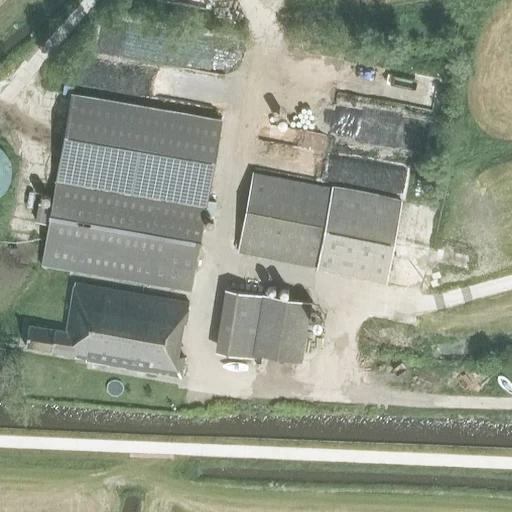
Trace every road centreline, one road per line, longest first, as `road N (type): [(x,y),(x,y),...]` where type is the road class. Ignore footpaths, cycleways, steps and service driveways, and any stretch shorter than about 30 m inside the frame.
road 1 (track): [(231,142),(255,102),(262,61),(262,34),(247,0)]
road 2 (track): [(0,108),(93,0)]
